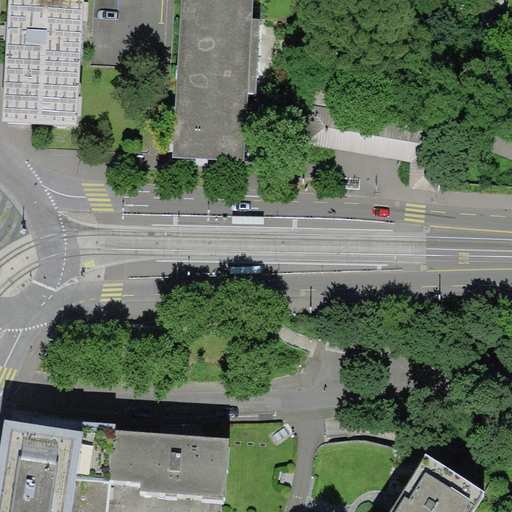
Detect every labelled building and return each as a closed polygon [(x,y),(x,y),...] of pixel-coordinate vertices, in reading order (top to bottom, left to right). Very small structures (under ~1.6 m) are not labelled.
[(14,0),(13,25),(7,25),(7,38),(12,39),(12,51),(8,122),(71,126),(74,82),(77,82),(78,69),(74,68),(78,1),(82,1),(82,0),(14,0)] [(186,0),(185,17),(246,20),(247,16),(250,17),(251,4),(247,4),(247,0),(186,0)] [(246,23),(246,20),(185,17),(180,112),(178,155),(239,158),(242,95),(254,96),(258,24),(246,23)] [(307,144),(328,147),(331,131),(364,135),(366,119),(333,115),(342,47),(321,44),(312,110),(307,144)] [(331,131),(328,147),(415,159),(417,143),(437,146),(439,129),(389,122),(366,119),(364,135),(331,131)] [(417,143),(415,159),(411,187),(431,190),(437,146),(417,143)] [(126,346),(163,348),(163,334),(159,330),(131,329),(127,333),(126,344),(126,346)] [(235,443),(12,423),(0,502),(0,511),(110,511),(114,485),(230,501),(235,443)] [(472,511),(481,499),(428,465),(395,511),(472,511)]
